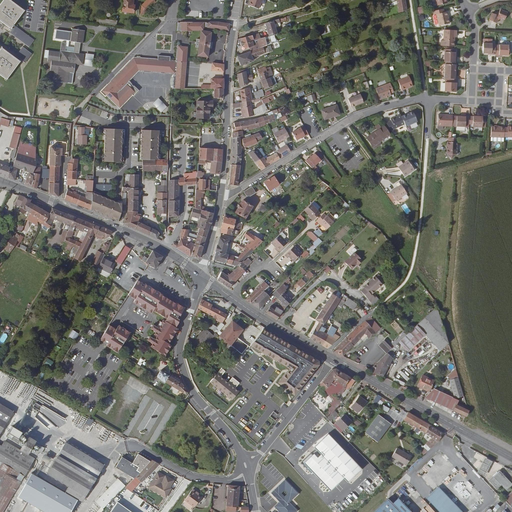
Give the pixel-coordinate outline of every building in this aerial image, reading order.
[(8,33),(14,38),(19,32),(12,26),(23,11),(7,0),(3,0),(0,4),(0,22),(9,30),(11,27),(12,28),(8,33)] [(134,6),(130,6),(130,0),(123,0),(121,12),(133,14),(134,6)] [(140,15),(142,15),(155,4),(151,0),(148,0),(142,6),(140,15)] [(260,8),(262,0),(251,0),(250,5),(260,8)] [(401,12),(409,9),(407,0),(399,0),(397,1),(401,12)] [(507,19),(506,16),(507,12),(500,10),(498,16),(501,18),(503,21),(501,24),(508,27),(511,21),(507,19)] [(440,25),(450,22),(447,11),(437,13),(440,25)] [(94,24),(115,27),(116,21),(95,18),(94,24)] [(281,25),(280,20),(265,25),(269,37),(284,33),(283,30),(277,31),(275,27),(281,25)] [(194,25),(194,23),(178,22),(177,31),(192,32),(192,31),(193,27),(194,27),(194,25)] [(204,28),(204,23),(194,23),(194,25),(196,25),(200,31),(203,31),(204,28)] [(230,26),(219,23),(209,23),(208,29),(228,33),(230,26)] [(330,33),(328,26),(320,28),(322,35),(330,33)] [(58,53),(47,52),(45,60),(50,61),(50,63),(48,69),(53,70),(52,72),(50,82),(65,84),(67,73),(72,74),(73,64),(81,65),(82,55),(77,54),(78,44),(80,44),(82,31),(71,30),(69,42),(73,43),(71,53),(58,51),(58,53)] [(445,40),(442,40),(442,46),(455,47),(456,34),(457,34),(457,30),(445,30),(445,40)] [(255,39),(255,42),(258,41),(264,39),(265,39),(263,32),(253,35),(255,39)] [(15,39),(27,48),(32,42),(20,33),(15,39)] [(207,59),(211,34),(201,33),(200,41),(199,50),(198,57),(207,59)] [(255,39),(253,35),(239,39),(241,45),(244,45),(245,48),(251,46),(251,45),(253,44),(252,40),(255,39)] [(268,44),(266,44),(264,39),(258,41),(260,48),(265,47),(268,46),(268,44)] [(491,56),(491,57),(495,58),(496,49),(491,49),(491,45),(483,45),(483,55),(491,56)] [(188,47),(179,46),(177,60),(176,75),(185,76),(188,47)] [(499,46),(496,46),(496,49),(495,58),(495,59),(499,59),(499,58),(508,58),(509,49),(499,49),(499,46)] [(16,56),(25,63),(32,54),(23,47),(16,56)] [(265,47),(260,48),(238,56),(241,66),(254,61),(253,58),(264,55),(264,56),(269,54),(269,53),(265,54),(264,51),(266,50),(265,47)] [(2,48),(0,50),(0,74),(7,80),(21,61),(2,48)] [(455,50),(444,50),(444,62),(446,62),(456,63),(456,59),(455,59),(455,50)] [(84,65),(92,67),(94,54),(86,53),(84,65)] [(161,72),(161,73),(166,73),(166,72),(171,72),(172,60),(170,60),(170,56),(158,55),(158,59),(134,57),(120,72),(119,71),(110,81),(101,91),(105,95),(107,94),(111,99),(120,108),(123,104),(122,104),(132,95),(133,96),(139,91),(130,81),(129,80),(142,67),(140,66),(142,65),(145,65),(144,72),(153,72),(153,71),(161,72)] [(459,63),(458,63),(456,63),(446,62),(446,65),(457,65),(457,71),(458,71),(459,63)] [(130,81),(139,72),(144,72),(145,65),(142,65),(140,66),(142,67),(129,80),(130,81)] [(211,72),(224,74),(224,67),(212,65),(211,72)] [(447,79),(458,79),(458,71),(457,71),(457,65),(446,65),(445,79),(447,79)] [(260,79),(261,80),(269,77),(265,68),(261,69),(257,71),(260,79)] [(241,74),(236,76),(240,87),(248,85),(248,82),(253,81),(252,76),(247,77),(246,69),(241,71),(241,74)] [(402,87),(413,82),(409,72),(398,77),(402,87)] [(176,75),(174,75),(173,87),(184,87),(185,76),(176,75)] [(270,79),(273,77),(273,75),(269,77),(261,80),(265,89),(272,85),(270,79)] [(459,84),(461,83),(460,79),(458,79),(447,79),(447,93),(459,93),(459,84)] [(214,89),(224,89),(224,80),(211,80),(211,85),(211,89),(214,89)] [(392,91),(395,90),(391,81),(377,88),(381,98),(393,93),(392,91)] [(214,98),(224,98),(224,89),(214,89),(214,98)] [(250,89),(241,92),(243,104),(252,101),(251,91),(250,89)] [(362,96),(350,102),(352,108),(356,106),(357,107),(365,103),(362,96)] [(159,98),(153,104),(161,113),(167,107),(159,98)] [(260,99),(256,100),(252,101),(243,104),(245,119),(254,118),(251,104),(261,102),(261,101),(260,99)] [(197,116),(197,117),(210,117),(209,106),(212,106),(212,100),(197,100),(197,111),(194,111),(194,116),(197,116)] [(334,118),(341,115),(338,107),(323,113),(326,122),(334,119),(334,118)] [(408,126),(409,126),(419,121),(419,119),(420,117),(418,113),(416,113),(415,110),(403,116),(407,125),(408,126)] [(278,118),(282,116),(282,113),(269,119),(270,121),(269,121),(269,128),(281,123),(278,118)] [(403,116),(402,114),(394,118),(395,119),(389,122),(394,130),(407,125),(403,116)] [(451,126),(452,117),(452,116),(437,116),(436,127),(451,128),(451,126)] [(465,116),(465,117),(452,117),(451,126),(455,126),(455,127),(464,128),(464,124),(468,124),(469,117),(469,116),(465,116)] [(472,128),(484,128),(485,121),(482,121),(481,118),(469,117),(468,124),(472,124),(472,128)] [(0,124),(7,126),(8,120),(0,118),(0,124)] [(391,132),(384,122),(381,125),(366,136),(372,145),(391,132)] [(256,132),(255,123),(247,124),(247,131),(251,131),(256,132)] [(241,124),(234,124),(234,133),(243,133),(243,131),(242,131),(241,124)] [(304,135),(305,136),(308,134),(303,125),(291,132),(296,140),(304,135)] [(511,126),(507,126),(507,128),(504,128),(503,136),(511,136),(511,126)] [(490,127),(490,137),(503,138),(503,136),(504,128),(490,127)] [(284,128),(273,134),(278,143),(289,136),(284,128)] [(104,129),(103,162),(120,163),(121,130),(104,129)] [(141,130),(140,160),(142,160),(155,160),(157,160),(158,131),(141,130)] [(15,148),(20,134),(14,133),(9,147),(12,148),(15,148)] [(243,141),(242,141),(242,146),(245,147),(255,144),(253,137),(243,141)] [(456,138),(450,137),(448,137),(447,141),(446,141),(445,154),(447,154),(450,158),(454,155),(455,155),(456,138)] [(48,154),(59,154),(60,154),(60,145),(60,144),(56,144),(56,140),(52,140),(48,154)] [(34,173),(33,173),(35,165),(36,146),(20,141),(12,166),(16,167),(19,169),(27,172),(24,184),(30,186),(34,173)] [(276,150),(280,158),(291,151),(286,144),(276,150)] [(223,149),(200,147),(199,158),(222,162),(223,149)] [(9,157),(7,164),(10,165),(15,148),(12,148),(12,150),(10,150),(8,156),(9,157)] [(257,148),(249,153),(261,170),(280,158),(276,153),(264,158),(257,148)] [(241,151),(233,150),(232,165),(240,165),(241,157),(241,151)] [(305,159),(312,167),(315,169),(318,167),(315,163),(320,158),(314,151),(308,156),(305,159)] [(48,165),(48,166),(58,166),(59,154),(48,154),(48,156),(48,165)] [(405,172),(415,166),(409,157),(399,164),(405,172)] [(199,158),(198,172),(197,174),(197,175),(196,177),(201,177),(203,163),(207,164),(207,168),(211,168),(211,172),(220,174),(222,162),(199,158)] [(75,171),(76,160),(71,160),(69,160),(69,162),(68,162),(67,171),(74,171),(75,171)] [(155,160),(142,160),(142,170),(155,171),(155,160)] [(0,174),(6,177),(8,167),(7,166),(0,163),(0,174)] [(36,167),(36,165),(35,165),(33,173),(34,173),(30,186),(36,188),(39,171),(38,170),(38,167),(36,167)] [(232,165),(229,185),(237,185),(240,165),(232,165)] [(58,166),(48,166),(48,176),(58,177),(58,166)] [(14,176),(18,177),(19,169),(16,167),(16,169),(8,167),(6,177),(14,180),(14,176)] [(74,177),(74,171),(67,171),(67,179),(75,180),(78,180),(78,178),(74,177)] [(178,177),(178,180),(169,180),(168,216),(177,216),(178,184),(183,184),(196,185),(196,177),(197,175),(186,175),(186,179),(184,179),(184,177),(181,177),(178,177)] [(270,190),(280,183),(275,175),(271,177),(271,176),(267,179),(268,179),(264,181),(270,190)] [(48,187),(43,185),(43,191),(58,196),(58,177),(48,176),(48,187)] [(138,177),(128,177),(128,189),(137,189),(138,177)] [(84,191),(75,189),(66,188),(65,199),(90,209),(90,200),(91,193),(92,180),(85,180),(83,180),(82,181),(85,181),(84,191)] [(210,180),(200,180),(199,190),(203,190),(209,191),(210,180)] [(166,192),(166,184),(161,184),(159,184),(158,191),(166,192)] [(404,184),(390,193),(396,202),(410,192),(404,184)] [(252,194),(257,190),(253,185),(245,190),(247,193),(250,194),(252,194)] [(128,189),(122,188),(122,192),(128,192),(127,211),(136,213),(137,204),(139,204),(139,199),(137,199),(137,189),(128,189)] [(203,190),(199,190),(195,190),(194,208),(200,210),(200,209),(201,210),(200,215),(211,219),(213,210),(205,207),(204,208),(202,207),(203,199),(200,198),(201,194),(202,194),(203,190)] [(157,199),(166,199),(166,192),(158,191),(157,191),(157,199)] [(118,204),(114,203),(91,193),(90,200),(96,202),(97,200),(102,202),(97,213),(115,220),(118,221),(122,211),(122,204),(119,204),(118,204)] [(35,207),(37,203),(25,198),(20,208),(25,211),(29,213),(30,214),(29,213),(33,206),(35,207)] [(157,206),(166,207),(166,199),(157,199),(157,206)] [(97,200),(96,202),(90,200),(90,209),(97,213),(102,202),(97,200)] [(236,212),(246,217),(253,205),(243,200),(236,212)] [(319,207),(313,200),(306,208),(309,211),(312,214),(313,213),(315,215),(321,210),(319,207)] [(259,207),(263,211),(268,207),(264,203),(259,207)] [(33,216),(32,218),(33,218),(35,216),(34,215),(38,208),(35,207),(33,206),(29,213),(30,214),(33,216)] [(162,220),(165,221),(166,207),(157,206),(157,214),(163,214),(162,220)] [(43,212),(39,209),(38,208),(34,215),(35,216),(33,218),(38,221),(39,219),(40,219),(43,212)] [(67,215),(52,208),(48,215),(49,215),(45,223),(50,226),(54,219),(70,226),(73,217),(74,216),(68,214),(67,215)] [(193,218),(198,219),(196,227),(197,227),(199,228),(207,231),(211,219),(200,215),(201,210),(200,209),(200,210),(194,208),(188,221),(191,222),(193,218)] [(325,220),(329,224),(338,216),(331,209),(328,212),(326,210),(321,215),(323,217),(322,218),(325,220)] [(40,219),(39,219),(38,221),(39,222),(42,224),(49,228),(50,226),(45,223),(49,215),(48,215),(43,212),(40,219)] [(137,223),(139,216),(137,215),(127,213),(123,223),(135,229),(137,223)] [(232,227),(234,219),(224,216),(221,227),(222,227),(221,231),(225,232),(227,225),(232,227)] [(79,230),(83,221),(73,217),(70,226),(68,231),(64,242),(72,246),(74,242),(70,239),(74,232),(73,232),(74,229),(77,231),(77,229),(79,230)] [(83,231),(79,241),(82,242),(87,231),(92,224),(83,221),(79,230),(80,230),(83,231)] [(147,226),(147,227),(137,223),(135,229),(148,234),(150,229),(149,228),(150,228),(147,226)] [(99,226),(99,227),(92,224),(87,231),(82,242),(81,245),(75,255),(74,258),(80,261),(94,234),(105,239),(110,236),(111,232),(99,226)] [(187,232),(188,230),(181,228),(180,232),(180,240),(176,247),(190,256),(194,244),(196,238),(192,237),(191,242),(185,241),(186,236),(187,232)] [(207,231),(199,228),(197,234),(205,236),(207,231)] [(158,234),(156,231),(150,229),(148,234),(156,238),(158,234)] [(237,265),(242,260),(262,241),(247,230),(244,235),(250,240),(244,246),(245,248),(238,256),(237,258),(224,254),(228,239),(219,236),(218,241),(217,241),(216,247),(217,247),(214,259),(237,265)] [(205,236),(197,234),(196,238),(194,244),(202,246),(204,241),(205,236)] [(283,239),(278,235),(270,243),(275,247),(274,248),(277,251),(286,242),(283,239)] [(11,252),(15,247),(19,238),(17,237),(16,239),(13,237),(11,241),(10,240),(5,248),(6,249),(3,252),(8,256),(11,252)] [(18,248),(23,239),(20,237),(19,238),(15,247),(17,248),(18,248)] [(89,259),(99,264),(102,258),(111,242),(109,241),(104,242),(99,251),(93,248),(85,263),(86,263),(89,259)] [(75,255),(81,245),(74,242),(72,246),(76,248),(73,254),(75,255)] [(202,246),(194,244),(190,256),(199,258),(202,246)] [(287,256),(289,257),(297,249),(292,245),(284,254),(286,256),(287,256)] [(125,246),(119,256),(117,260),(118,261),(117,263),(120,265),(130,249),(125,246)] [(289,257),(292,260),(300,252),(297,249),(289,257)] [(148,259),(144,256),(141,260),(145,264),(146,263),(155,269),(164,257),(153,250),(148,259)] [(355,262),(356,263),(361,259),(353,250),(343,260),(349,267),(355,262)] [(281,267),(288,260),(284,255),(277,262),(281,267)] [(109,273),(114,265),(102,258),(99,264),(97,267),(109,273)] [(248,264),(243,261),(239,265),(243,269),(248,264)] [(239,265),(227,276),(222,272),(216,280),(229,288),(232,281),(244,270),(243,269),(239,265)] [(328,265),(323,270),(327,274),(332,269),(328,265)] [(298,271),(295,269),(287,277),(290,280),(298,271)] [(359,290),(369,300),(372,297),(370,294),(369,295),(369,294),(381,283),(380,282),(375,276),(374,275),(362,286),(363,286),(359,290)] [(148,284),(137,277),(127,292),(135,297),(133,299),(137,301),(136,302),(140,304),(140,303),(145,305),(144,307),(147,309),(148,308),(151,311),(153,307),(156,309),(155,310),(163,315),(163,314),(166,316),(164,320),(162,318),(160,322),(162,323),(161,324),(160,323),(157,327),(159,328),(157,331),(155,330),(153,333),(155,335),(153,338),(155,340),(153,343),(151,342),(150,344),(162,352),(168,343),(165,341),(175,326),(173,325),(175,321),(177,322),(178,319),(175,317),(178,313),(179,314),(181,308),(179,306),(180,304),(176,301),(175,302),(173,305),(171,303),(172,302),(163,297),(163,298),(160,296),(162,294),(159,292),(159,291),(156,289),(155,290),(151,287),(152,286),(148,284)] [(285,278),(272,294),(276,298),(282,292),(282,291),(285,287),(284,286),(288,282),(285,278)] [(267,286),(263,282),(244,299),(250,303),(267,286)] [(258,308),(268,297),(268,296),(266,295),(271,290),(267,286),(250,303),(258,308)] [(286,292),(284,294),(282,292),(276,298),(281,302),(280,304),(284,307),(287,303),(290,300),(286,297),(288,294),(286,292)] [(173,305),(175,302),(162,294),(160,296),(163,298),(163,297),(172,302),(171,303),(173,305)] [(339,299),(331,294),(314,318),(323,323),(324,321),(326,322),(329,318),(327,317),(339,299)] [(352,308),(353,306),(356,303),(347,296),(343,301),(352,308)] [(211,304),(201,299),(193,315),(198,319),(200,317),(197,315),(199,312),(201,313),(202,310),(209,314),(207,322),(209,323),(211,317),(215,319),(214,319),(216,321),(214,325),(215,326),(217,327),(220,323),(222,323),(225,314),(210,305),(211,304)] [(424,334),(440,351),(450,342),(442,315),(438,303),(425,317),(416,325),(424,334)] [(273,309),(269,306),(265,313),(271,316),(276,319),(282,311),(277,307),(275,306),(273,309)] [(368,338),(379,328),(369,316),(355,327),(354,327),(332,349),(341,355),(363,333),(368,338)] [(318,322),(309,337),(321,344),(327,335),(325,333),(322,331),(324,327),(322,325),(323,323),(314,318),(314,319),(318,322)] [(232,320),(218,336),(229,344),(236,336),(242,329),(232,320)] [(116,328),(108,323),(100,335),(106,339),(107,338),(109,339),(107,342),(107,343),(111,345),(111,344),(114,346),(113,347),(117,350),(130,331),(125,328),(124,329),(122,328),(122,327),(118,325),(116,328)] [(398,342),(406,351),(424,334),(416,325),(398,342)] [(202,326),(194,335),(196,337),(200,340),(202,342),(210,333),(202,326)] [(321,344),(327,347),(338,336),(333,333),(335,330),(330,327),(329,327),(325,333),(327,335),(321,344)] [(262,328),(250,343),(255,346),(254,346),(262,351),(263,350),(275,358),(275,359),(286,365),(286,364),(289,366),(291,367),(289,370),(287,369),(278,380),(282,382),(281,383),(289,391),(290,389),(294,392),(299,386),(298,386),(303,379),(304,379),(317,363),(317,360),(307,354),(307,355),(300,351),(300,350),(294,346),(293,347),(289,345),(290,344),(272,334),(268,332),(268,331),(262,328)] [(4,333),(0,338),(0,341),(3,344),(8,336),(4,333)] [(236,336),(229,344),(230,346),(232,348),(240,339),(238,338),(236,336)] [(196,337),(190,343),(194,346),(200,340),(196,337)] [(240,352),(247,344),(242,340),(240,339),(232,348),(234,349),(235,350),(235,349),(240,352)] [(390,349),(383,341),(380,344),(387,352),(390,349)] [(372,351),(380,358),(382,357),(387,352),(380,344),(372,351)] [(194,362),(198,366),(201,362),(188,351),(187,358),(192,370),(193,368),(192,364),(194,362)] [(390,361),(392,357),(387,352),(382,357),(390,361)] [(374,371),(383,375),(390,361),(382,357),(380,358),(380,359),(374,371)] [(185,389),(178,380),(166,372),(161,368),(159,367),(154,374),(184,392),(185,389)] [(230,398),(236,391),(232,388),(237,382),(230,376),(226,382),(218,375),(223,370),(220,367),(209,380),(230,398)] [(332,370),(323,381),(319,385),(324,389),(327,386),(329,388),(331,386),(333,385),(330,382),(333,379),(342,384),(337,390),(334,389),(332,392),(333,392),(330,395),(334,399),(331,403),(333,405),(330,408),(333,411),(333,410),(340,404),(342,402),(335,394),(339,390),(340,391),(345,386),(348,388),(349,386),(350,387),(355,381),(335,368),(332,370)] [(451,377),(456,396),(464,393),(459,375),(451,377)] [(331,386),(334,389),(337,390),(342,384),(333,379),(330,382),(333,385),(331,386)] [(433,385),(434,386),(435,385),(422,380),(419,386),(430,391),(433,385)] [(426,396),(467,416),(469,412),(468,407),(433,390),(426,396)] [(322,411),(328,407),(318,393),(313,397),(322,411)] [(376,393),(372,399),(377,402),(381,396),(376,393)] [(350,406),(358,411),(365,401),(358,396),(350,406)] [(39,410),(34,419),(51,429),(53,425),(60,429),(66,418),(36,402),(33,407),(39,410)] [(328,421),(336,414),(333,410),(333,411),(325,418),(328,421)] [(407,412),(403,419),(425,431),(429,424),(407,412)] [(379,414),(365,432),(378,441),(391,423),(379,414)] [(350,422),(343,415),(332,425),(339,433),(350,422)] [(426,442),(428,444),(425,447),(428,449),(439,438),(443,431),(429,424),(425,431),(428,433),(432,436),(426,442)] [(0,501),(24,455),(16,451),(24,436),(15,431),(7,446),(0,442),(0,501)] [(360,467),(326,433),(312,446),(315,450),(311,454),(309,452),(300,461),(329,490),(342,477),(346,481),(360,467)] [(82,500),(101,464),(62,443),(44,473),(67,486),(64,490),(82,500)] [(35,450),(42,453),(45,447),(38,444),(35,450)] [(390,456),(404,465),(410,456),(395,447),(390,456)] [(439,451),(416,473),(432,490),(437,486),(461,511),(466,511),(479,500),(482,497),(439,451)] [(113,465),(133,478),(134,476),(150,461),(137,452),(131,462),(120,455),(113,465)] [(45,455),(42,460),(48,464),(52,458),(45,455)] [(144,476),(145,478),(159,462),(152,458),(150,461),(134,476),(139,481),(144,476)] [(491,462),(484,458),(480,466),(476,474),(484,478),(488,470),(491,462)] [(510,483),(498,469),(487,480),(495,489),(499,484),(506,491),(509,488),(507,486),(510,483)] [(157,471),(148,489),(167,498),(175,480),(157,471)] [(121,484),(113,476),(90,499),(98,507),(121,484)] [(125,476),(121,480),(126,485),(130,481),(125,476)] [(298,493),(284,479),(271,493),(279,501),(273,506),(279,511),(295,511),(297,511),(289,502),(298,493)] [(432,511),(403,481),(388,496),(396,504),(403,511),(432,511)] [(238,500),(239,484),(227,483),(226,497),(226,500),(225,510),(234,511),(234,505),(237,505),(237,503),(238,500)] [(461,511),(437,486),(432,490),(424,499),(436,511),(461,511)] [(511,486),(500,496),(504,501),(511,509),(511,486)] [(197,494),(196,493),(197,491),(192,488),(183,499),(193,506),(200,496),(197,494)] [(403,511),(396,504),(393,507),(384,499),(370,511),(403,511)] [(471,511),(481,503),(479,500),(466,511),(471,511)] [(500,505),(506,511),(510,511),(511,510),(511,509),(504,501),(503,502),(500,505)]
